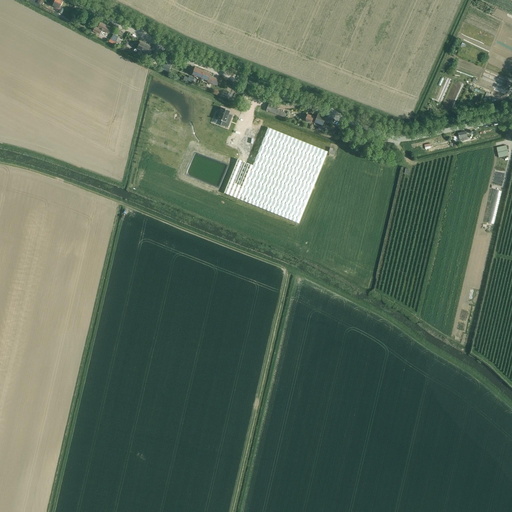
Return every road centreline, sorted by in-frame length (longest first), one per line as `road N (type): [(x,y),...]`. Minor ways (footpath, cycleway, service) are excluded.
road 1 (track): [(231,511),(287,268),(0,162)]
road 2 (unclassified): [(72,0),(183,56),(390,137),(511,116)]
road 3 (track): [(511,106),(391,129),(188,49),(90,0)]
road 4 (track): [(492,100),(401,119),(189,38),(115,0)]
road 5 (track): [(119,201),(47,511)]
road 6 (track): [(124,204),(53,511)]
road 7 (track): [(287,268),(390,320),(511,406)]
road 8 (track): [(0,143),(122,183),(151,63)]
road 9 (track): [(511,382),(473,349),(511,184)]
road 10 (track): [(348,121),(342,147),(391,165),(495,143)]
road 11 (track): [(15,0),(149,69)]
road 12 (track): [(424,116),(470,0)]
